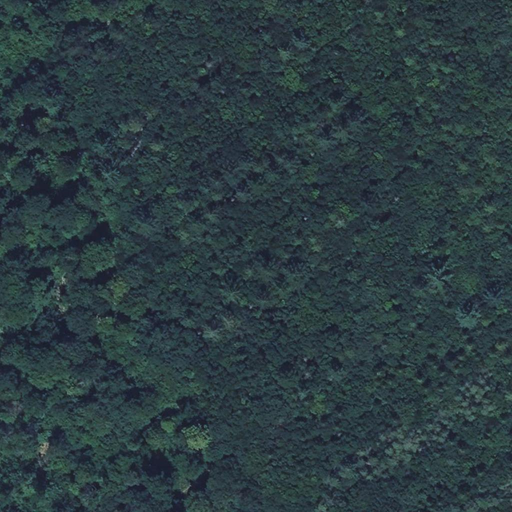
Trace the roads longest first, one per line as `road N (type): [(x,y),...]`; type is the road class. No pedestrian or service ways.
road 1 (track): [(134,511),(511,268)]
road 2 (track): [(452,307),(511,419)]
